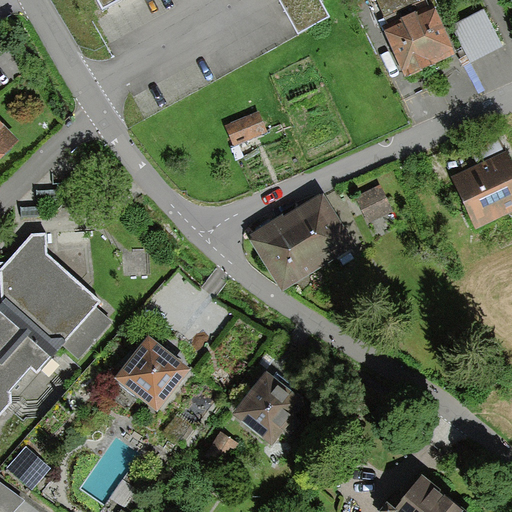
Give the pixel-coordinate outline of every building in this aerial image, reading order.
[(97,0),(103,9),(119,0),(97,0)] [(319,0),(281,0),(301,34),(330,17),(319,0)] [(422,0),(378,0),(388,21),(383,23),(405,72),(451,50),(430,5),(426,7),(422,0)] [(491,10),(458,23),(474,61),(507,47),(491,10)] [(259,115),(228,128),(235,145),(266,133),(259,115)] [(0,130),(0,154),(12,143),(0,130)] [(511,174),(503,157),(455,182),(478,225),(511,207),(511,174)] [(375,188),(353,199),(365,220),(387,209),(375,188)] [(321,201),(257,241),(285,286),(349,246),(321,201)] [(0,412),(9,403),(8,392),(31,366),(37,371),(96,302),(46,255),(46,236),(32,236),(7,267),(0,265),(0,412)] [(151,342),(122,378),(158,407),(187,371),(151,342)] [(262,386),(241,416),(271,438),(293,409),(262,386)] [(13,470),(35,488),(53,466),(31,448),(13,470)] [(463,511),(416,473),(383,511),(463,511)]
